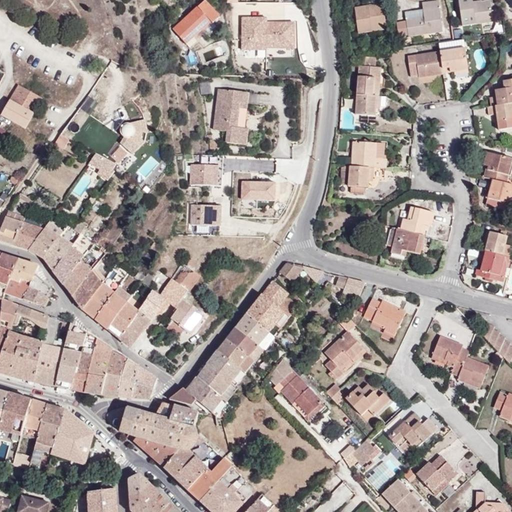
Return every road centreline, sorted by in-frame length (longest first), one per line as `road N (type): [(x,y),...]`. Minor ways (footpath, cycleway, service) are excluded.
road 1 (residential): [(301,249),(331,89),(320,0)]
road 2 (unclassified): [(0,248),(43,263),(74,312),(172,387)]
road 3 (residential): [(511,310),(316,260),(301,249)]
road 4 (residential): [(172,387),(283,256),(301,249)]
road 5 (unknown): [(433,110),(410,120),(414,195),(461,192)]
